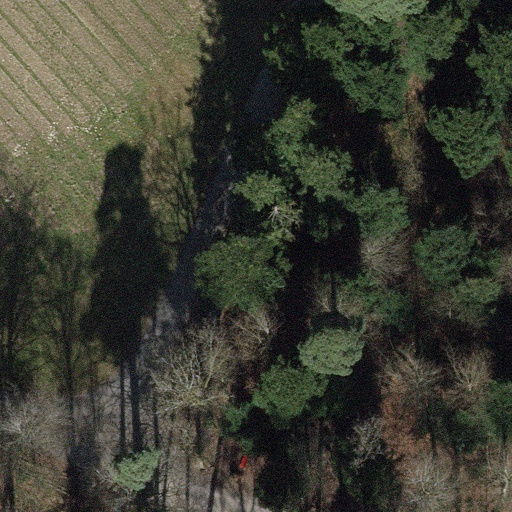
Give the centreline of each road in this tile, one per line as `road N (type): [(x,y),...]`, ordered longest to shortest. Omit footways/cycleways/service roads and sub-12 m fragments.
road 1 (track): [(312,0),(108,447)]
road 2 (track): [(0,404),(108,447),(221,506)]
